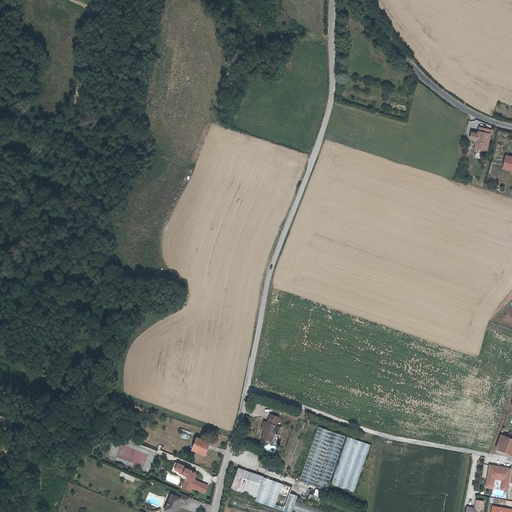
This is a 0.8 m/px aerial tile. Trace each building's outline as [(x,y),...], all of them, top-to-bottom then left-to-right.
[(488,146),(491,134),(493,135),(494,131),(492,130),(480,127),(479,132),(477,141),(476,143),(477,143),(488,146)] [(471,139),(477,141),(479,132),(473,131),(473,133),(472,133),(471,139)] [(488,146),(477,143),(475,149),(486,152),(488,146)] [(511,156),(502,154),(499,165),(511,167),(511,156)] [(264,430),(261,439),(271,442),(274,433),(276,434),(278,426),(276,426),(279,418),(270,415),(268,423),(266,422),(263,430),(264,430)] [(300,480),(326,489),(345,436),(319,426),(300,480)] [(501,436),(496,450),(511,455),(511,433),(510,433),(508,438),(501,436)] [(354,492),(370,444),(346,436),(331,485),(354,492)] [(194,449),(206,454),(210,442),(198,437),(194,449)] [(187,467),(180,463),(177,470),(181,471),(181,473),(185,475),(188,476),(189,480),(187,481),(185,484),(188,485),(186,489),(193,492),(194,488),(207,494),(210,486),(197,481),(196,477),(199,476),(197,472),(194,473),(193,471),(187,468),(187,467)] [(233,489),(258,498),(265,476),(240,467),(233,489)] [(265,476),(258,498),(257,500),(291,511),(293,511),(300,494),(292,492),(294,486),(265,476)] [(315,489),(313,495),(320,497),(322,491),(315,489)] [(191,497),(179,492),(177,496),(173,494),(169,503),(166,510),(170,511),(176,511),(181,501),(188,504),(191,497)] [(468,506),(467,511),(482,511),(485,501),(478,500),(476,508),(468,506)]
